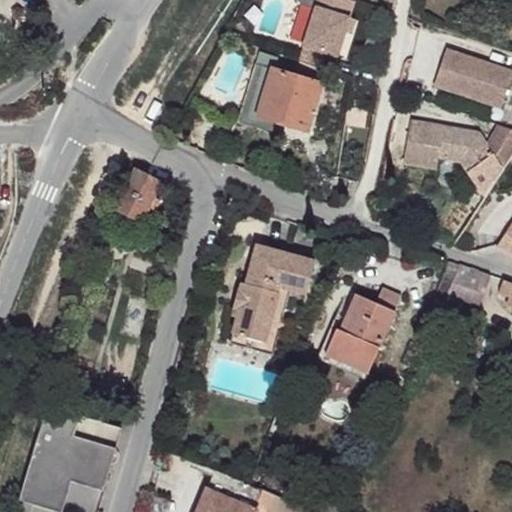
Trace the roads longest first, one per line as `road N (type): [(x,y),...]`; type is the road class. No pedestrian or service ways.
road 1 (residential): [(120,511),(209,176)]
road 2 (residential): [(359,227),(406,0)]
road 3 (tertiary): [(72,134),(0,296)]
road 4 (residential): [(359,227),(209,176)]
road 5 (residential): [(511,268),(359,227)]
road 6 (residential): [(209,176),(81,116)]
road 7 (tertiary): [(144,2),(81,116)]
